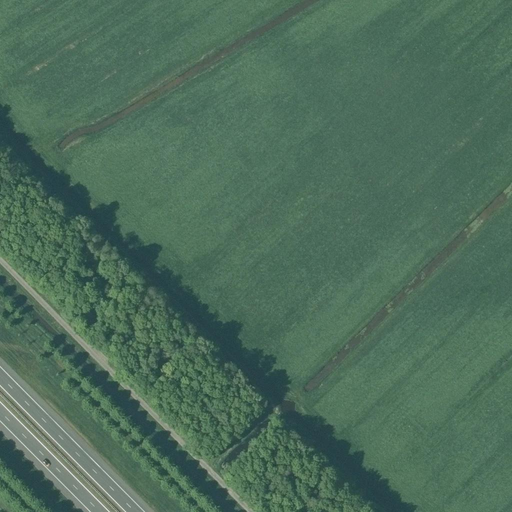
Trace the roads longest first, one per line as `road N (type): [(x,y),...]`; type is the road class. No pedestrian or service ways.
road 1 (unclassified): [(244,511),(0,265)]
road 2 (motorway): [(134,511),(0,376)]
road 3 (motorway): [(0,413),(98,511)]
